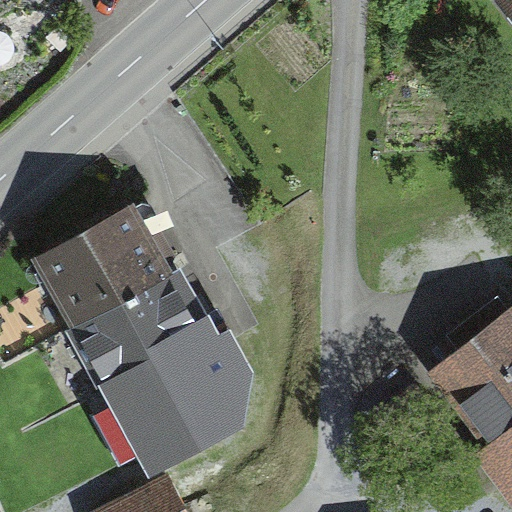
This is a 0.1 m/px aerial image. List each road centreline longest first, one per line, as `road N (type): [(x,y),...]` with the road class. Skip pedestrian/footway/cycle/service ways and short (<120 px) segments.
road 1 (residential): [(339,492),(347,0)]
road 2 (tertiary): [(0,183),(206,0)]
